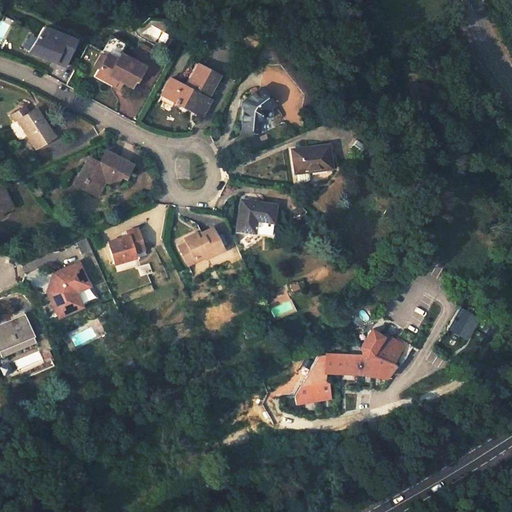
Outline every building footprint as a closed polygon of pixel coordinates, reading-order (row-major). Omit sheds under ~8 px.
[(27,53),(64,68),(74,41),(43,29),(27,53)] [(110,49),(120,54),(125,44),(110,36),(104,46),(110,49)] [(142,66),(110,49),(105,59),(98,71),(95,77),(112,86),(116,80),(122,82),(130,87),(142,66)] [(98,71),(105,59),(99,56),(93,68),(98,71)] [(170,78),(160,95),(176,104),(178,101),(193,109),(193,110),(202,115),(210,100),(207,99),(220,76),(200,65),(188,88),(170,78)] [(112,86),(118,89),(122,82),(116,80),(112,86)] [(256,89),(241,101),(238,132),(255,133),(256,122),(257,122),(258,122),(259,122),(260,122),(260,121),(261,121),(262,120),(262,119),(263,119),(263,118),(263,117),(263,116),(263,115),(263,114),(262,114),(262,113),(261,113),(261,112),(269,105),(256,89)] [(27,112),(23,106),(14,112),(18,118),(19,116),(36,145),(55,135),(39,106),(27,112)] [(288,152),(292,174),(295,174),(296,179),(298,181),(306,180),(309,178),(308,172),(327,168),(323,146),(288,152)] [(130,166),(104,152),(97,164),(88,159),(74,184),(92,194),(100,181),(112,187),(118,177),(122,180),(130,166)] [(0,210),(10,206),(0,185),(0,210)] [(273,207),(239,202),(234,232),(252,235),(268,237),(270,224),(273,207)] [(126,237),(105,243),(112,264),(133,257),(131,252),(141,249),(134,228),(124,231),(126,237)] [(193,234),(182,240),(184,244),(176,248),(183,264),(201,256),(203,259),(221,250),(210,228),(195,236),(193,234)] [(453,235),(440,229),(433,242),(446,248),(453,235)] [(52,309),(76,299),(73,293),(87,287),(78,264),(54,275),(55,278),(50,290),(46,292),(52,309)] [(84,291),(88,301),(95,298),(91,288),(84,291)] [(469,326),(480,307),(463,297),(451,316),(469,326)] [(76,299),(52,309),(56,318),(79,308),(76,299)] [(22,315),(0,324),(0,356),(1,358),(35,343),(22,315)] [(405,344),(384,331),(381,336),(370,329),(359,345),(358,349),(360,352),(363,354),(324,352),(324,354),(318,355),(299,385),(324,380),(324,372),(358,373),(384,377),(393,364),(389,362),(392,358),(395,360),(405,344)] [(324,380),(299,385),(293,395),(295,404),(329,398),(327,381),(324,380)] [(103,451),(99,454),(104,462),(108,459),(103,451)]
